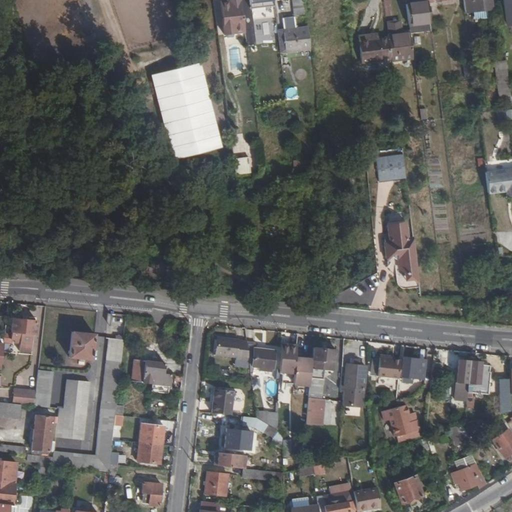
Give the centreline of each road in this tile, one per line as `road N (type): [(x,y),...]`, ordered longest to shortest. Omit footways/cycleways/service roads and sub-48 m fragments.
road 1 (secondary): [(199,308),(511,339)]
road 2 (residential): [(177,511),(199,308)]
road 3 (secondary): [(0,287),(199,308)]
